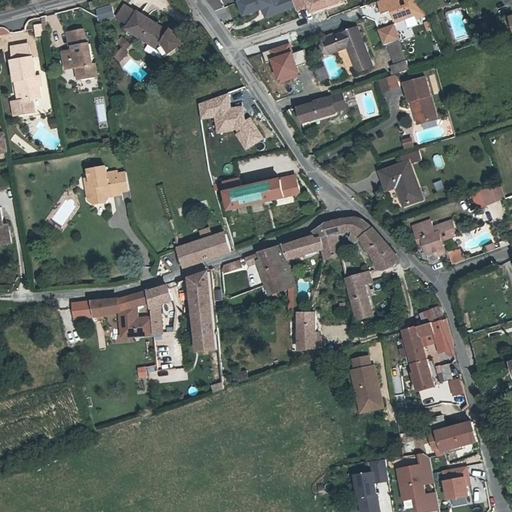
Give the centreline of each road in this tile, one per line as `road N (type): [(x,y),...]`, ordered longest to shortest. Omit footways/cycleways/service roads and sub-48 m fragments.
road 1 (residential): [(343,202),(187,274),(113,292),(24,298)]
road 2 (residential): [(195,0),(309,167),(343,202)]
road 3 (residential): [(436,279),(503,511)]
road 4 (residential): [(343,202),(436,279)]
